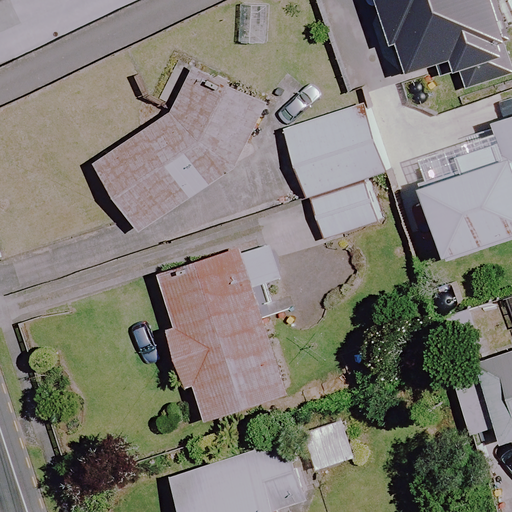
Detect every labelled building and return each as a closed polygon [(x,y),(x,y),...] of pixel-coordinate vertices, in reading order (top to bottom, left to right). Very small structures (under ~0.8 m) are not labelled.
[(142,235),(238,171),(275,97),(196,58),(165,121),(97,166),(142,235)] [(387,169),(365,104),(288,130),(326,241),(380,223),(365,176),(387,169)] [(511,236),(511,120),(478,131),(481,143),(424,160),(453,255),(511,236)] [(284,280),(272,243),(158,281),(205,422),(290,394),(255,289),(284,280)] [(511,441),(511,353),(483,363),(509,442),(511,441)] [(286,511),(284,506),(308,498),(289,440),(175,478),(186,511),(286,511)]
